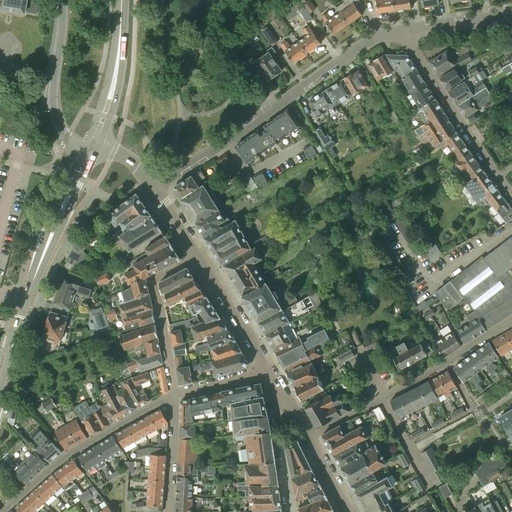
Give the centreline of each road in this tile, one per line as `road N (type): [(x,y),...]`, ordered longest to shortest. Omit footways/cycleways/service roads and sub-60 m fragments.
road 1 (residential): [(152,189),(367,41),(406,30)]
road 2 (residential): [(309,436),(511,321)]
road 3 (residential): [(175,394),(62,459),(3,511)]
road 4 (residential): [(497,175),(406,30)]
road 5 (residential): [(196,255),(152,282),(175,394)]
road 6 (primary): [(63,0),(53,110),(66,137),(86,145)]
road 7 (unknown): [(511,230),(432,278),(402,239)]
road 8 (residential): [(268,372),(196,255)]
road 9 (secondary): [(38,265),(96,148)]
road 10 (residential): [(273,383),(291,511)]
road 11 (secondary): [(86,145),(38,265)]
road 12 (secondary): [(0,385),(38,265)]
